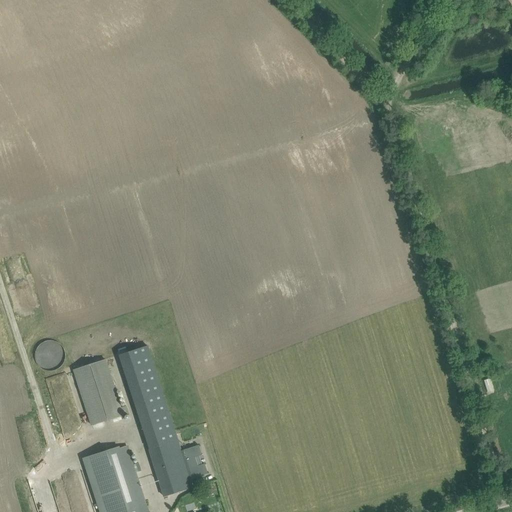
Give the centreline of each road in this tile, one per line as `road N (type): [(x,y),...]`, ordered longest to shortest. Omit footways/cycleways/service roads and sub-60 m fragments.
road 1 (track): [(506,502),(386,103)]
road 2 (track): [(285,0),(386,103)]
